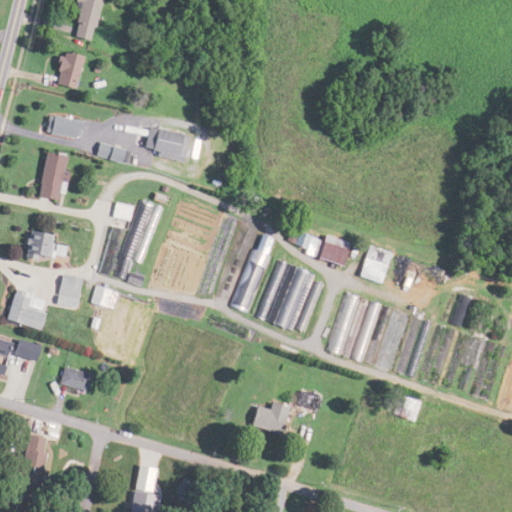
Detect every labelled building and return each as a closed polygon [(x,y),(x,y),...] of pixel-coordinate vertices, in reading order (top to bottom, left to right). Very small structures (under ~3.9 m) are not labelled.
[(95,0),(70,0),(65,21),(89,27),(95,0)] [(79,56),(54,50),(48,72),(59,75),(56,84),(70,88),(79,56)] [(78,120),(47,114),(43,132),(74,138),(78,120)] [(182,164),(187,134),(142,127),(139,148),(154,151),(153,160),(182,164)] [(91,155),(115,163),(120,150),(95,141),(91,155)] [(33,196),(56,199),(63,155),(39,152),(33,196)] [(118,258),(132,262),(148,202),(135,199),(118,258)] [(128,205),(110,202),(108,217),(126,220),(128,205)] [(52,235),(25,230),(21,253),(49,259),(50,250),(49,250),(52,235)] [(319,236),(318,239),(287,230),(282,246),(339,263),(345,243),(319,236)] [(229,305),(244,311),(272,239),(256,233),(229,305)] [(377,282),(386,251),(364,244),(355,275),(377,282)] [(264,321),(284,327),(292,301),(301,304),(293,329),(304,332),(320,283),(310,280),(313,273),(274,260),(256,316),(265,319),(264,321)] [(66,297),(74,299),(78,278),(56,274),(50,301),(65,304),(66,297)] [(87,302),(102,306),(91,347),(113,353),(128,296),(91,286),(87,302)] [(25,307),(29,293),(9,288),(1,319),(35,328),(39,311),(25,307)] [(130,360),(147,301),(133,297),(116,356),(130,360)] [(33,343),(8,337),(8,340),(0,337),(0,374),(0,372),(25,377),(33,343)] [(87,373),(59,364),(54,381),(81,390),(87,373)] [(292,404),(311,409),(315,394),(296,389),(292,404)] [(252,404),(246,424),(275,433),(283,406),(266,401),(264,408),(252,404)] [(13,476),(10,489),(30,493),(41,436),(21,432),(16,457),(8,456),(4,474),(13,476)] [(150,511),(153,494),(127,490),(124,511),(145,511),(150,511)]
